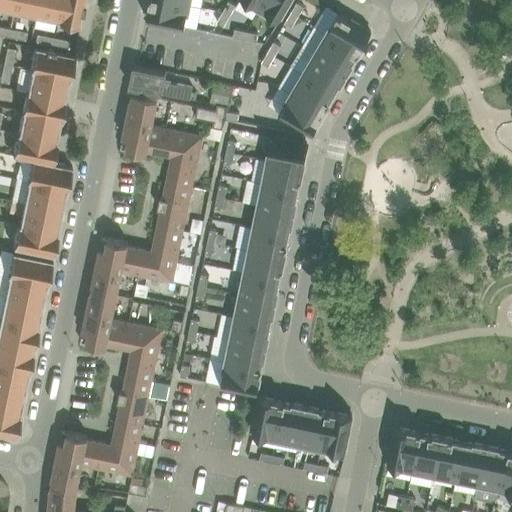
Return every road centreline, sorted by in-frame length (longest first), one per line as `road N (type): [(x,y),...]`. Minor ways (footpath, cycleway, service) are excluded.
road 1 (residential): [(34,463),(128,0)]
road 2 (residential): [(292,359),(342,124),(410,8)]
road 3 (residential): [(378,395),(511,420)]
